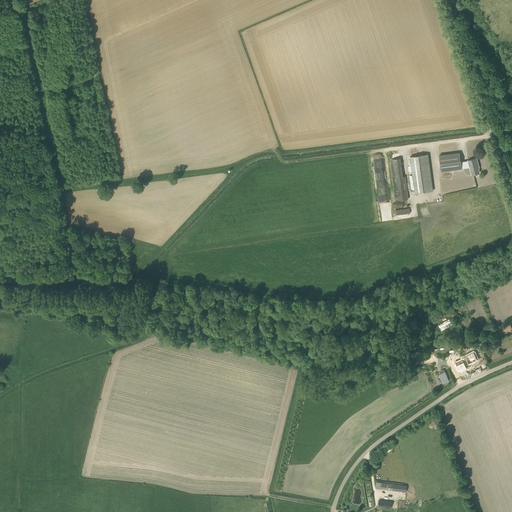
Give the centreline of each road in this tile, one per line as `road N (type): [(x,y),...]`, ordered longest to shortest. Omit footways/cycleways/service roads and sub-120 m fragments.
road 1 (track): [(493,136),(285,162),(262,154),(220,170),(65,189)]
road 2 (unclassified): [(332,511),(350,472),(379,440),(457,387),(511,362)]
road 3 (unclassified): [(511,190),(443,0)]
